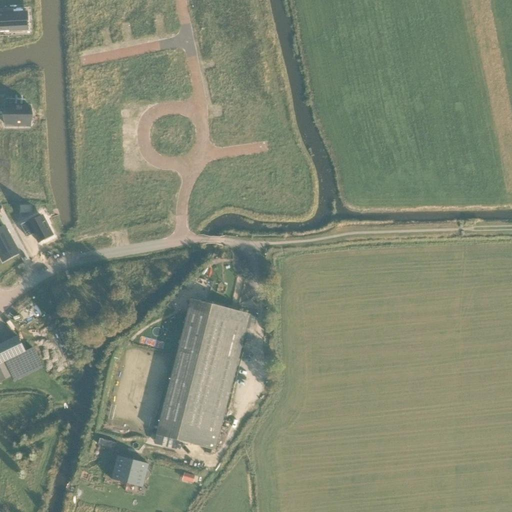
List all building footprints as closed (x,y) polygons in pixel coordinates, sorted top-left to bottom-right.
[(115,0),(118,11),(124,9),(126,14),(139,10),(136,0),(115,0)] [(136,0),(139,10),(153,7),(152,2),(158,0),(136,0)] [(110,19),(105,2),(80,9),(85,25),(110,19)] [(0,31),(20,30),(19,12),(0,13),(0,31)] [(262,29),(241,34),(244,48),(265,43),(262,29)] [(267,51),(244,54),(245,66),(269,63),(267,51)] [(159,61),(145,64),(149,84),(150,87),(164,84),(164,86),(171,85),(167,65),(160,66),(159,61)] [(145,64),(131,67),(135,87),(149,84),(145,64)] [(250,71),(244,72),(245,78),(250,77),(252,89),(259,88),(259,90),(268,89),(267,87),(274,86),(272,70),(250,73),(250,71)] [(173,92),(175,100),(183,98),(180,85),(172,87),(173,92)] [(5,107),(5,124),(30,124),(30,107),(5,107)] [(258,108),(240,110),(242,119),(256,117),(256,120),(257,128),(265,127),(266,129),(274,128),(274,126),(282,124),(280,108),(259,111),(258,108)] [(103,110),(82,111),(82,121),(104,120),(104,119),(101,119),(101,116),(104,116),(103,110)] [(104,120),(82,121),(83,131),(102,130),(102,125),(104,125),(104,120)] [(102,130),(83,131),(83,140),(102,140),(102,130)] [(102,140),(83,140),(84,150),(103,149),(102,140)] [(12,142),(12,153),(32,153),(32,142),(12,142)] [(103,149),(84,150),(84,160),(106,159),(105,153),(103,153),(103,149)] [(12,153),(12,164),(32,164),(32,153),(12,153)] [(106,159),(84,160),(85,170),(106,169),(106,163),(104,163),(103,159),(106,159)] [(293,162),(280,167),(290,191),(302,186),(301,183),(308,181),(303,167),(296,170),(293,162)] [(12,164),(12,175),(32,175),(32,164),(12,164)] [(271,180),(264,183),(269,196),(277,193),(278,195),(288,191),(290,191),(280,167),(279,168),(268,173),(271,180)] [(211,181),(210,195),(218,195),(218,198),(231,199),(233,174),(220,173),(219,181),(211,181)] [(233,174),(231,199),(232,199),(244,200),(244,198),(253,198),(254,184),(246,184),(246,176),(234,175),(234,174),(233,174)] [(12,175),(12,186),(32,186),(32,175),(12,175)] [(142,192),(143,217),(156,217),(156,202),(162,202),(161,182),(153,182),(154,192),(142,192)] [(130,183),(121,184),(122,204),(129,203),(130,218),(142,217),(142,218),(143,217),(142,192),(140,192),(140,193),(130,193),(130,183)] [(12,186),(12,197),(32,197),(32,186),(12,186)] [(83,202),(84,224),(100,224),(99,215),(110,215),(109,201),(99,202),(99,201),(83,202)] [(28,221),(21,225),(27,237),(34,233),(38,240),(42,237),(44,240),(52,235),(42,216),(29,222),(28,221)] [(6,231),(0,234),(0,256),(3,261),(18,253),(6,231)] [(249,314),(191,299),(156,435),(215,450),(249,314)] [(0,343),(0,381),(11,376),(13,381),(42,366),(33,347),(25,351),(17,336),(0,343)] [(117,456),(111,479),(127,483),(130,470),(133,460),(117,456)] [(130,470),(127,483),(143,487),(148,464),(133,460),(130,470)]
